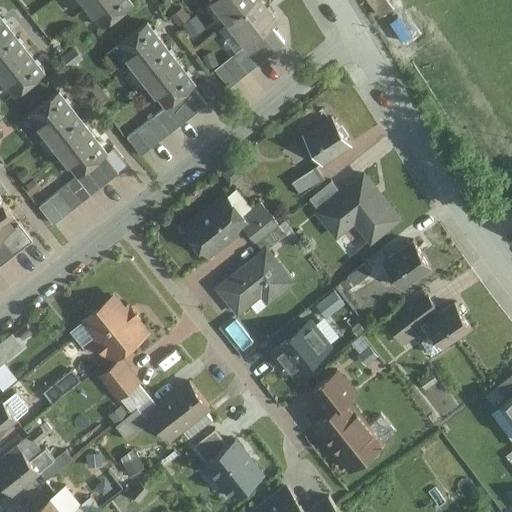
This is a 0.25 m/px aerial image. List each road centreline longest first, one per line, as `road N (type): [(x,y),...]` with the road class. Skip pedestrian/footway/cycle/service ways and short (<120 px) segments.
road 1 (residential): [(354,46),(120,227)]
road 2 (residential): [(354,46),(511,280)]
road 3 (residential): [(120,227),(281,419)]
road 4 (residential): [(120,227),(0,321)]
